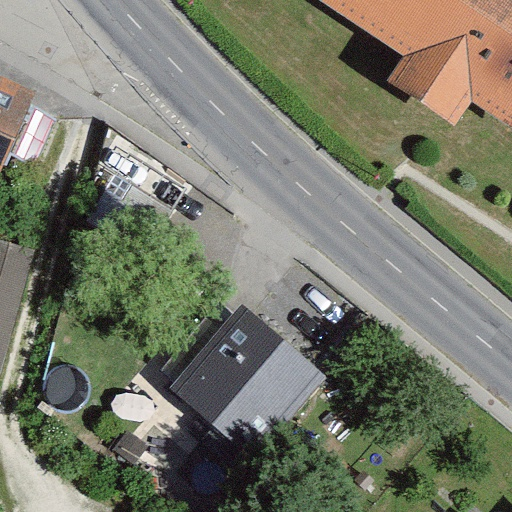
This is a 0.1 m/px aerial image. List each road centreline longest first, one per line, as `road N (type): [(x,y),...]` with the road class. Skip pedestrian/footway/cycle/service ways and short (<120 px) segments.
road 1 (secondary): [(183,78),(511,356)]
road 2 (residential): [(183,78),(91,54),(0,13)]
